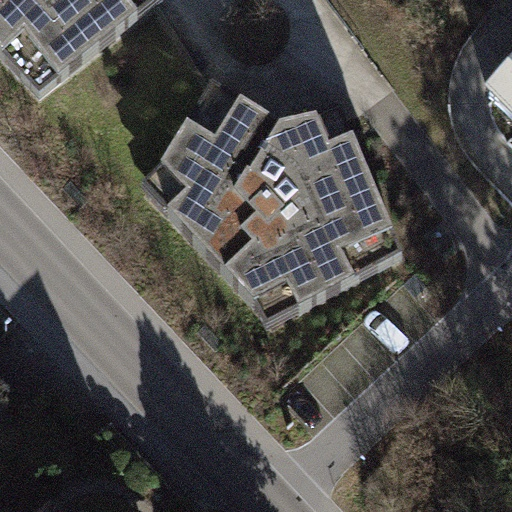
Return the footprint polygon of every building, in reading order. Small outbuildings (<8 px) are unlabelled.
[(158,0),(0,0),(0,66),(7,74),(41,111),(146,27),(165,12),(158,0)] [(511,74),(489,99),(511,121),(511,74)] [(281,145),(216,104),(166,183),(146,202),(260,326),(270,343),(406,270),(377,205),(343,132),(281,145)] [(511,361),(488,385),(511,409),(511,361)] [(0,417),(22,396),(0,374),(0,417)] [(69,511),(56,497),(39,511),(69,511)]
